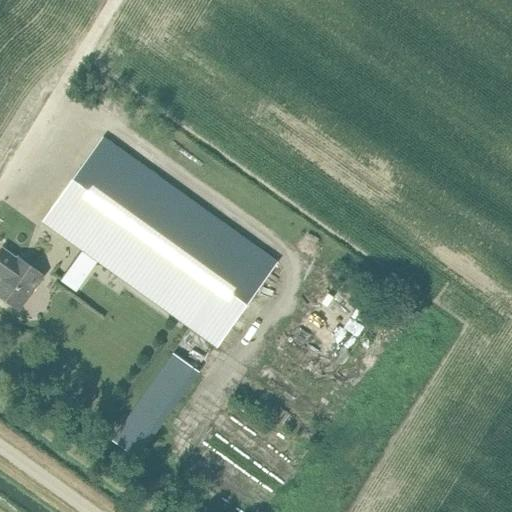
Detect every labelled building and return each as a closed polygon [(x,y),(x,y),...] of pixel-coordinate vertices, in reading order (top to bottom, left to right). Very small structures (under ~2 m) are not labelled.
[(218,347),(278,263),(103,138),(43,222),(218,347)] [(338,227),(333,242),(357,249),(361,233),(338,227)] [(17,241),(46,255),(51,244),(22,231),(17,241)] [(17,259),(3,249),(0,252),(0,277),(2,280),(0,282),(0,296),(19,311),(44,276),(18,258),(17,259)] [(137,458),(198,372),(173,354),(112,441),(137,458)]
